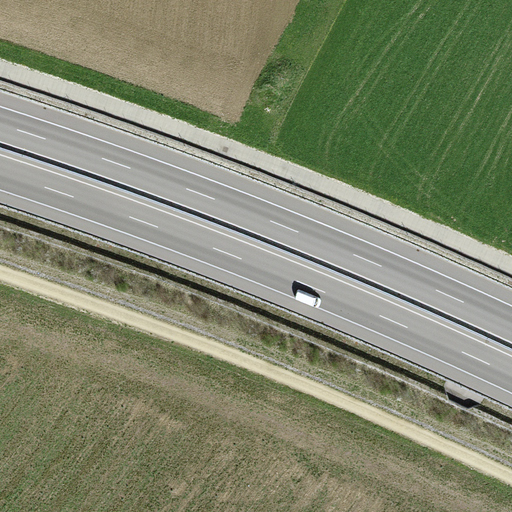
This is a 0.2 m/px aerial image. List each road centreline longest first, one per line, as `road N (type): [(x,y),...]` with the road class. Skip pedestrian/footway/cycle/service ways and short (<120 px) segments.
road 1 (track): [(511,483),(360,412),(0,270)]
road 2 (motorway): [(0,173),(313,288),(511,376)]
road 3 (motorway): [(511,323),(289,227),(0,122)]
road 4 (track): [(511,266),(302,176),(0,69)]
